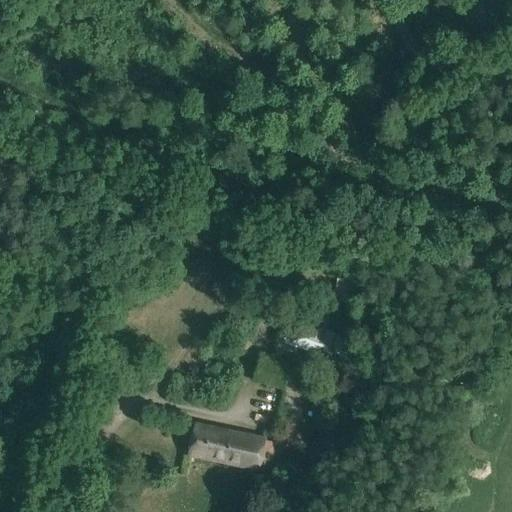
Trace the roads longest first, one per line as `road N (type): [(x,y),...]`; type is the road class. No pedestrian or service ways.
road 1 (unknown): [(231,421),(146,418),(122,431),(95,469),(82,511)]
road 2 (track): [(511,83),(418,53),(387,0)]
